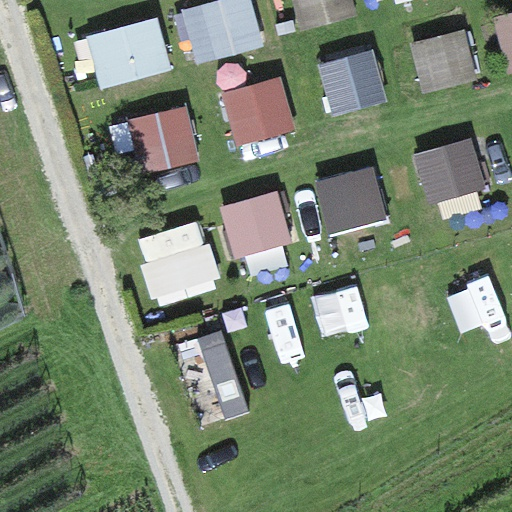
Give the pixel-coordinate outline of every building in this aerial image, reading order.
[(203,61),(270,41),(257,0),(211,0),(187,7),(203,61)] [(358,0),(297,0),(304,29),(362,16),(358,0)] [(511,6),(499,9),(511,68),(511,6)] [(165,15),(92,30),(103,84),(176,69),(165,15)] [(415,39),(430,89),(482,74),(467,23),(415,39)] [(322,59),(340,115),(393,99),(376,43),(322,59)] [(227,85),(240,141),(300,128),(287,72),(227,85)] [(136,115),(150,168),(206,153),(191,100),(136,115)] [(477,133),(420,149),(434,199),(491,184),(477,133)] [(331,230),(392,219),(381,162),(320,174),(331,230)] [(283,185),(224,199),(236,255),(296,241),(283,185)] [(207,214),(138,235),(157,296),(226,274),(207,214)] [(385,287),(399,342),(447,330),(433,275),(385,287)] [(325,328),(372,319),(364,278),(317,287),(325,328)] [(209,349),(230,417),(252,410),(231,342),(209,349)] [(336,360),(352,418),(399,405),(383,347),(336,360)]
